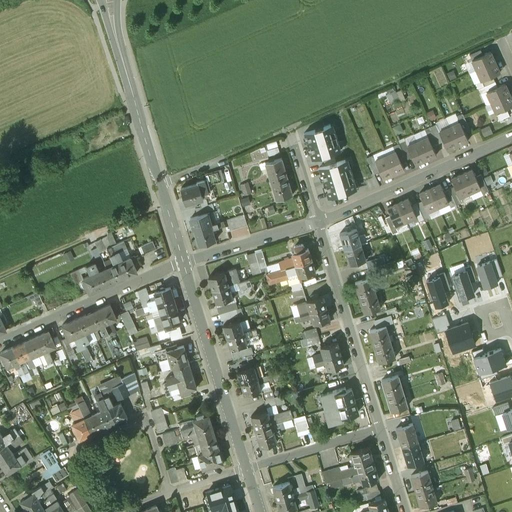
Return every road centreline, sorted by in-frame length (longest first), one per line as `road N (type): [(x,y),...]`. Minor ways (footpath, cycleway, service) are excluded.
road 1 (track): [(159,184),(511,28)]
road 2 (residential): [(109,0),(182,263)]
road 3 (residential): [(168,494),(145,416),(62,452),(100,511)]
road 4 (residential): [(315,221),(379,429)]
road 5 (residential): [(182,263),(245,470)]
road 6 (residential): [(315,221),(511,138)]
road 7 (residential): [(0,341),(182,263)]
road 8 (track): [(0,276),(165,203)]
road 9 (residential): [(245,470),(379,429)]
road 10 (residential): [(182,263),(315,221)]
